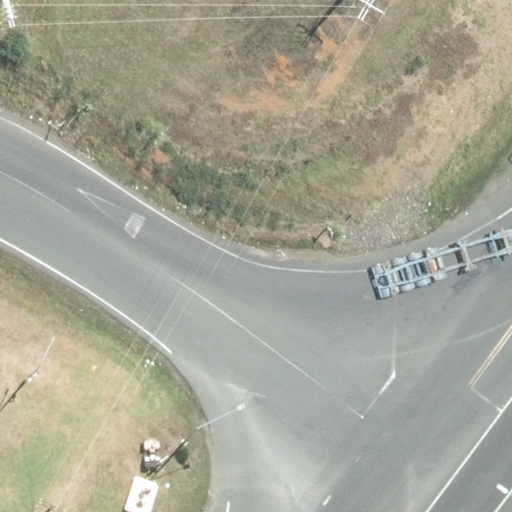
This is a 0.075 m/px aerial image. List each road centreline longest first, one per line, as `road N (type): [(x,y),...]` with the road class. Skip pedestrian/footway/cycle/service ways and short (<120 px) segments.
road 1 (tertiary): [(432,452),(0,196)]
road 2 (trunk): [(432,452),(511,350)]
